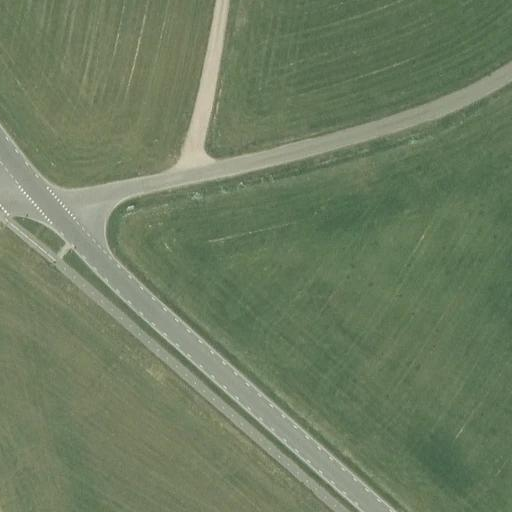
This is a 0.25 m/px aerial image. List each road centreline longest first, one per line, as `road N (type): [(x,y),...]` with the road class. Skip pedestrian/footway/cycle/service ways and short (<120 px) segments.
road 1 (unclassified): [(68,225),(127,190),(339,138),(511,69)]
road 2 (tertiary): [(377,511),(117,280),(68,225)]
road 3 (track): [(222,0),(189,175)]
